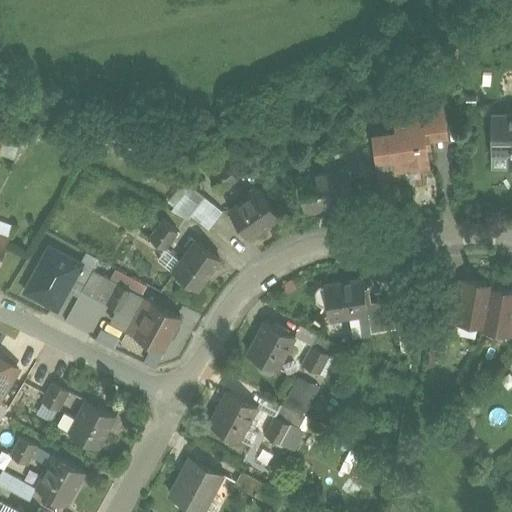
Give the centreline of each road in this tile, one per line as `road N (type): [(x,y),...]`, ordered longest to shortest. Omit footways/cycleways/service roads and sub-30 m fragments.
road 1 (residential): [(511,236),(327,244),(272,271),(223,316),(174,393)]
road 2 (residential): [(0,308),(174,393)]
road 3 (residential): [(174,393),(116,511)]
